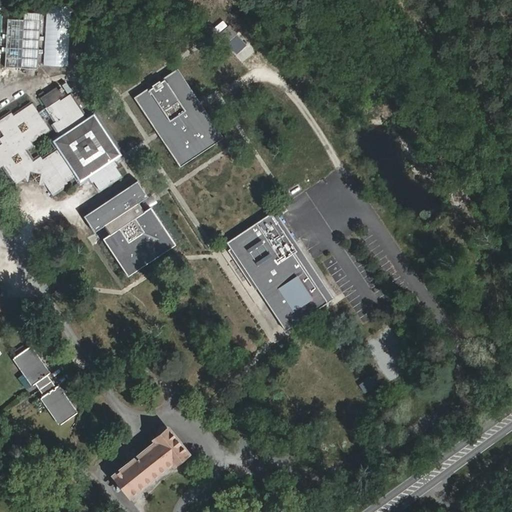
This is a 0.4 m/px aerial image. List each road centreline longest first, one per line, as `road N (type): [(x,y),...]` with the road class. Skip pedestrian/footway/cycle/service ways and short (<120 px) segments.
road 1 (primary): [(511,415),(379,511)]
road 2 (unknown): [(340,165),(267,67)]
road 3 (unknown): [(335,249),(380,220),(340,165)]
